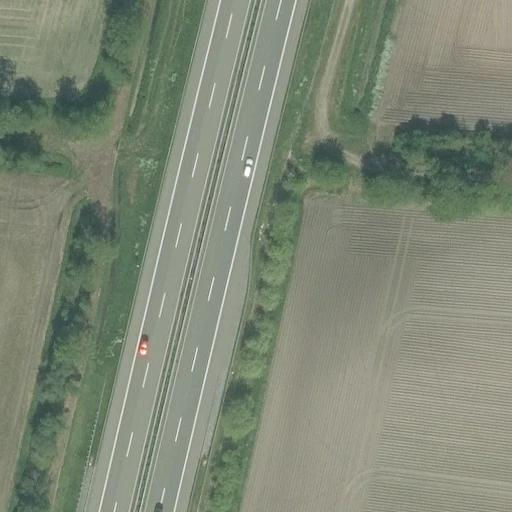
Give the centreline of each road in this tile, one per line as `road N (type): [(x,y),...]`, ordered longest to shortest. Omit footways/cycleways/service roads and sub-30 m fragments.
road 1 (motorway): [(159,511),(283,0)]
road 2 (motorway): [(239,0),(116,511)]
road 3 (track): [(353,0),(325,106),(338,153),(511,169)]
